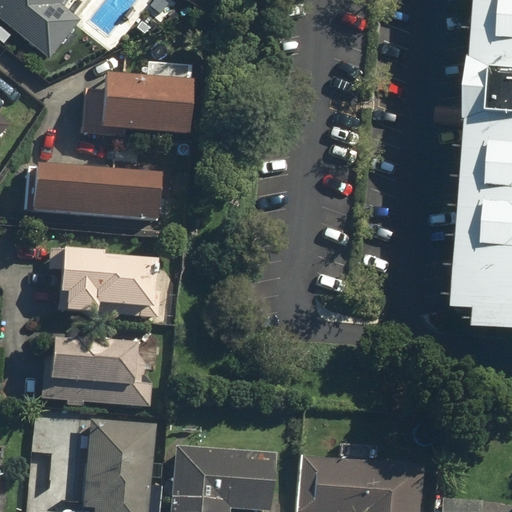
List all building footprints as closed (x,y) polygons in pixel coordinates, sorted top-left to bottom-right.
[(0,0),(0,24),(45,63),(81,22),(60,4),(63,0),(0,0)] [(511,0),(484,0),(477,104),(477,114),(476,123),(463,310),(487,311),(486,330),(511,331),(511,0)] [(81,89),(78,133),(122,136),(122,132),(187,136),(189,107),(190,108),(193,65),(144,62),(143,78),(103,75),(102,91),(81,89)] [(477,104),(439,101),(438,111),(437,120),(476,123),(477,114),(477,104)] [(0,138),(9,130),(0,121),(0,138)] [(34,164),(30,210),(154,221),(159,175),(34,164)] [(100,251),(49,248),(48,268),(60,269),(58,311),(94,313),(94,304),(153,307),(156,259),(100,256),(100,251)] [(133,379),(134,344),(50,341),(50,358),(41,357),(40,399),(64,400),(64,405),(81,406),(81,403),(148,405),(149,380),(133,379)] [(0,480),(6,481),(12,413),(0,411),(0,480)] [(147,511),(153,425),(87,421),(82,507),(94,508),(93,511),(147,511)] [(268,511),(272,455),(173,449),(168,511),(226,511),(246,511),(268,511)] [(415,511),(419,467),(302,459),(298,511),(415,511)] [(480,511),(481,502),(440,501),(439,511),(480,511)]
